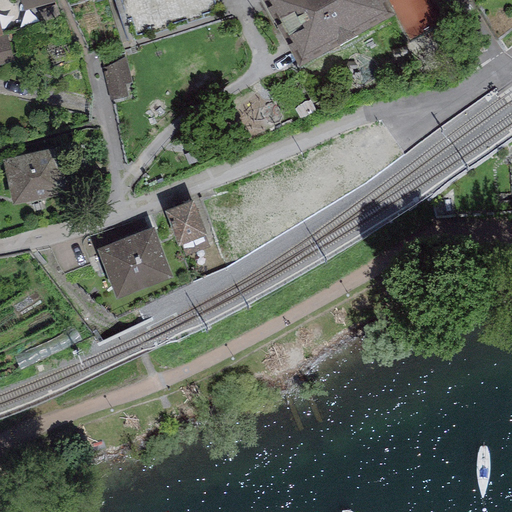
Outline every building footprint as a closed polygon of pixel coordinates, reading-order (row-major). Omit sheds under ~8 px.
[(114,0),(133,48),(221,21),(213,0),(114,0)] [(261,0),(301,72),(397,17),(387,0),(261,0)] [(6,31),(0,33),(0,61),(14,58),(6,31)] [(114,94),(133,92),(129,61),(110,64),(114,94)] [(3,154),(13,197),(64,186),(54,143),(3,154)] [(165,203),(174,224),(185,253),(210,243),(203,226),(206,225),(193,192),(165,203)] [(153,220),(97,241),(116,289),(172,268),(153,220)]
